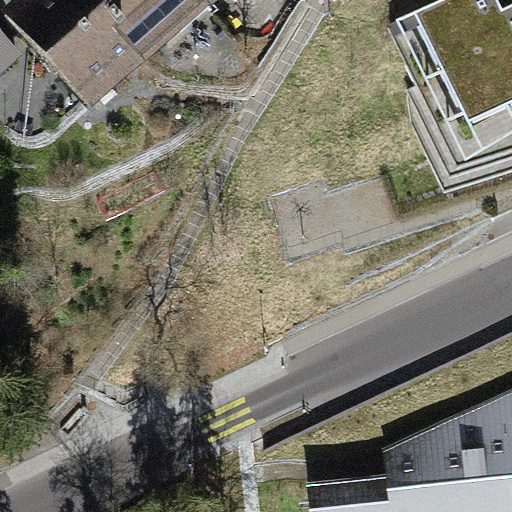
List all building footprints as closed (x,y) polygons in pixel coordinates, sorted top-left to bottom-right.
[(143,60),(89,0),(30,0),(17,12),(98,101),(143,60)] [(89,0),(143,60),(211,0),(89,0)] [(497,0),(445,0),(389,27),(416,85),(407,89),(413,124),(430,161),(475,141),(483,158),(511,145),(511,7),(503,12),(497,0)] [(0,70),(16,56),(0,37),(0,70)] [(475,141),(430,161),(446,194),(511,172),(511,145),(483,158),(475,141)] [(311,490),(313,511),(511,511),(511,394),(387,454),(390,482),(311,490)]
